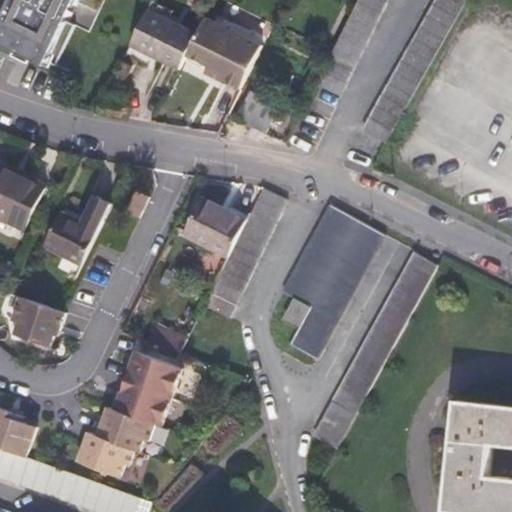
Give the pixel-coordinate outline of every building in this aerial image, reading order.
[(15,0),(0,32),(0,38),(17,46),(38,0),(15,0)] [(38,0),(17,46),(44,59),(58,67),(78,27),(67,21),(69,16),(73,18),(81,0),(38,0)] [(361,0),(316,89),(341,101),(390,0),(361,0)] [(443,0),(368,133),(392,146),(477,0),(443,0)] [(150,13),(169,23),(174,13),(155,3),(150,13)] [(269,40),(212,12),(193,49),(235,69),(231,76),(248,84),(269,40)] [(181,73),(198,39),(169,23),(150,13),(132,48),(181,73)] [(284,103),(257,89),(243,117),(271,130),(284,103)] [(0,230),(23,241),(42,200),(24,191),(22,194),(0,184),(0,230)] [(148,203),(135,197),(124,218),(137,224),(148,203)] [(264,197),(212,298),(235,310),(288,208),(264,197)] [(229,260),(248,224),(203,200),(184,238),(229,260)] [(80,273),(109,213),(94,205),(80,231),(60,221),(43,254),(80,273)] [(393,238),(334,205),(284,295),(295,301),(284,321),(301,331),(292,347),(322,365),(393,238)] [(443,266),(422,254),(337,405),(334,404),(315,437),(340,451),(443,266)] [(63,316),(14,300),(4,331),(53,348),(63,316)] [(160,325),(150,344),(182,354),(189,340),(160,325)] [(130,352),(122,378),(171,393),(179,367),(130,352)] [(122,378),(111,412),(161,427),(171,393),(122,378)] [(511,511),(511,407),(455,403),(444,511),(511,511)] [(104,410),(94,439),(142,456),(153,427),(111,412),(104,410)] [(0,411),(0,446),(27,455),(38,424),(0,411)] [(94,439),(84,436),(74,461),(121,478),(130,453),(94,439)] [(0,480),(92,511),(153,511),(155,505),(0,450),(0,480)]
